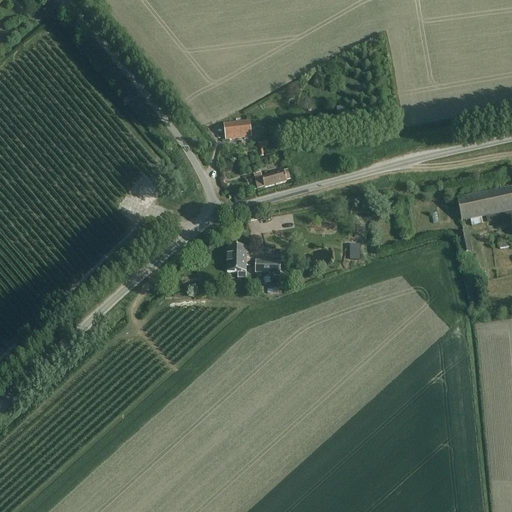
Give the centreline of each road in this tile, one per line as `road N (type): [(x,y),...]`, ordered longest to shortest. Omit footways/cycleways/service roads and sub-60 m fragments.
road 1 (unclassified): [(218,211),(511,138)]
road 2 (unclassified): [(0,410),(146,268),(218,211)]
road 3 (unclassified): [(218,211),(199,170),(67,0)]
